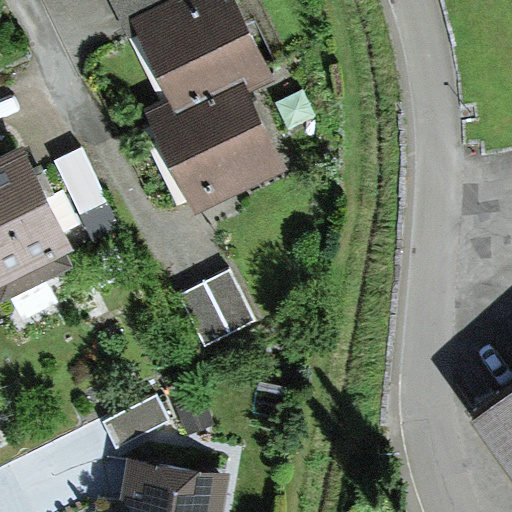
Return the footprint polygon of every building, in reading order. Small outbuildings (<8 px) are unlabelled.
[(172,94),(152,103),(196,202),(283,163),(251,93),(245,79),(264,70),(232,0),(111,0),(126,33),(142,26),(172,94)] [(21,143),(0,152),(0,286),(73,252),(44,193),(21,143)] [(63,228),(112,211),(93,155),(44,171),(63,228)] [(228,267),(180,291),(205,341),(254,317),(228,267)] [(158,395),(103,422),(116,449),(171,423),(158,395)] [(511,395),(476,421),(511,469),(511,395)] [(221,511),(227,477),(132,460),(122,511),(221,511)]
